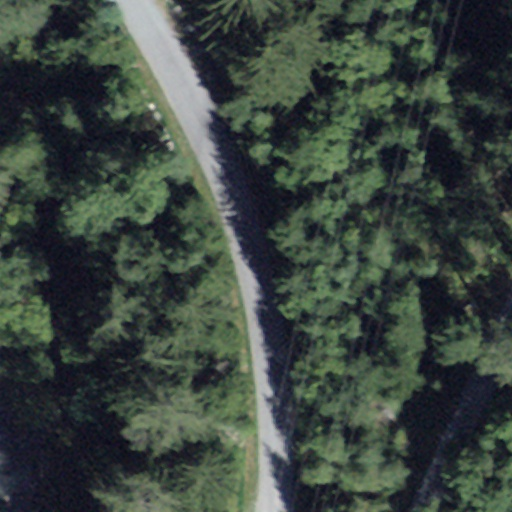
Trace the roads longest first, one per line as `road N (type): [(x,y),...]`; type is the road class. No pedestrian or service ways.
road 1 (unclassified): [(128,0),(170,55),(234,210),(269,382),(267,511)]
road 2 (track): [(418,511),(511,260)]
